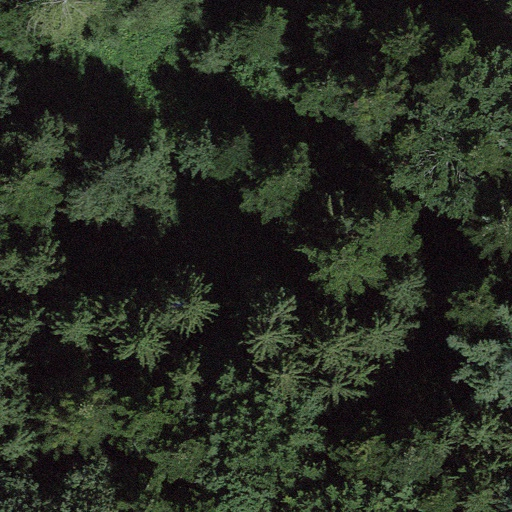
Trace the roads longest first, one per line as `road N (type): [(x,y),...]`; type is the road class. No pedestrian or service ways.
road 1 (track): [(0,318),(107,327),(511,267)]
road 2 (track): [(0,68),(140,120),(181,170),(200,221)]
